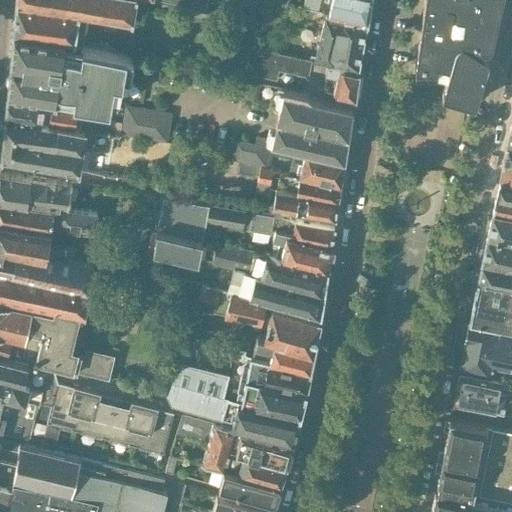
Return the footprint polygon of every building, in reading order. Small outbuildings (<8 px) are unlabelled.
[(84,39),(88,11),(18,0),(16,0),(15,30),(75,38),(76,38),(84,39)] [(133,20),(136,0),(18,0),(88,11),(133,20)] [(169,0),(205,9),(206,0),(169,0)] [(304,0),(303,7),(317,10),(326,13),(366,22),(369,0),(368,0),(304,0)] [(424,0),(415,66),(438,66),(439,59),(450,62),(445,79),(445,80),(443,88),(468,95),(477,98),(479,90),(488,58),(489,54),(482,51),(483,45),(485,46),(486,46),(487,46),(488,46),(489,45),(490,45),(491,44),(492,43),(492,41),(501,0),(424,0)] [(359,64),(366,22),(326,13),(316,56),(331,60),(359,64)] [(127,52),(83,45),(84,39),(76,38),(75,38),(15,30),(15,31),(14,30),(14,32),(12,59),(122,77),(124,70),(131,71),(134,54),(127,52)] [(355,93),(358,69),(358,68),(312,58),(250,45),(245,71),(277,77),(279,68),(309,74),(309,71),(326,74),(323,86),(355,93)] [(122,77),(12,59),(11,59),(11,60),(9,87),(8,87),(8,88),(9,88),(9,89),(83,102),(84,101),(110,106),(112,94),(118,95),(119,95),(122,77)] [(348,130),(352,104),(311,95),(307,90),(284,85),(278,113),(277,117),(274,127),(272,138),(272,139),(296,145),(344,156),(346,144),(348,133),(347,133),(348,130)] [(8,93),(6,113),(42,119),(50,120),(59,122),(59,121),(80,125),(83,106),(8,93)] [(171,111),(141,106),(126,104),(121,132),(166,139),(171,111)] [(84,126),(80,125),(59,121),(59,122),(50,120),(42,119),(6,113),(3,152),(2,153),(80,168),(85,139),(92,140),(91,146),(111,149),(114,131),(90,126),(84,124),(84,126)] [(267,162),(272,139),(272,138),(256,135),(255,141),(230,136),(226,153),(267,162)] [(344,156),(296,145),(293,159),(342,170),(344,156)] [(340,183),(342,170),(293,159),(291,172),(293,172),(300,173),(300,175),(340,183)] [(511,161),(504,160),(500,176),(511,178),(511,161)] [(338,198),(340,183),(300,175),(300,173),(293,172),(291,172),(280,169),(278,182),(298,186),(297,191),(302,192),(338,198)] [(68,206),(72,180),(15,172),(14,170),(12,170),(10,171),(0,170),(0,197),(55,205),(53,216),(59,221),(94,230),(98,210),(68,206)] [(511,178),(500,176),(496,194),(511,196),(511,178)] [(299,210),(302,192),(297,191),(277,187),(273,205),(299,210)] [(336,215),(338,198),(302,192),(299,210),(336,215)] [(511,196),(496,194),(493,209),(511,213),(511,196)] [(205,226),(209,202),(163,195),(157,228),(202,238),(205,226)] [(55,205),(0,197),(0,217),(51,227),(53,216),(55,205)] [(244,221),(246,209),(209,202),(205,226),(210,227),(211,221),(218,223),(242,227),(244,221)] [(244,221),(242,227),(249,228),(274,233),(270,251),(328,265),(332,242),(307,237),(294,234),(294,231),(272,227),(275,214),(253,210),(246,209),(244,221)] [(493,212),(487,235),(511,240),(511,213),(493,209),(493,212)] [(335,224),(275,214),(272,227),(294,231),(294,234),(332,242),(335,224)] [(0,241),(48,252),(67,256),(69,245),(50,241),(52,228),(51,227),(0,217),(0,241)] [(198,258),(202,238),(157,228),(153,248),(198,258)] [(511,240),(487,235),(482,261),(511,267),(511,240)] [(321,310),(328,265),(270,251),(217,239),(212,260),(223,263),(217,287),(231,291),(231,289),(250,294),(251,291),(321,310)] [(95,262),(48,252),(0,241),(0,267),(90,287),(95,262)] [(511,267),(482,261),(478,278),(493,281),(493,279),(511,283),(511,267)] [(85,312),(90,287),(0,267),(0,293),(80,311),(85,312)] [(442,276),(434,275),(433,282),(440,283),(442,276)] [(511,283),(493,279),(493,281),(478,278),(476,288),(475,288),(473,299),(474,299),(470,318),(511,326),(511,283)] [(202,283),(196,307),(225,314),(261,321),(267,299),(250,294),(231,289),(231,291),(217,287),(202,283)] [(0,332),(13,335),(24,338),(21,349),(20,354),(63,365),(76,368),(81,369),(109,376),(115,353),(86,345),(84,352),(77,350),(78,348),(72,346),(79,316),(80,311),(54,305),(53,310),(0,298),(0,332)] [(287,344),(296,311),(271,304),(263,335),(283,341),(283,343),(287,344)] [(135,309),(128,307),(124,323),(132,325),(135,309)] [(313,351),(320,317),(296,311),(287,344),(313,351)] [(511,326),(470,318),(465,340),(460,365),(460,367),(490,373),(493,363),(511,367),(511,326)] [(10,346),(13,335),(0,332),(0,349),(20,354),(21,349),(10,346)] [(309,368),(313,351),(287,344),(283,343),(283,341),(263,335),(258,334),(252,354),(309,368)] [(207,340),(187,335),(180,359),(200,365),(207,340)] [(308,374),(309,368),(252,354),(244,352),(245,347),(210,340),(204,366),(228,371),(305,388),(308,374)] [(0,372),(25,379),(29,361),(0,353),(0,372)] [(293,437),(299,414),(222,395),(225,382),(228,371),(204,366),(180,360),(167,394),(171,403),(293,437)] [(25,379),(0,372),(0,390),(1,390),(1,392),(29,399),(39,401),(48,366),(34,363),(29,381),(25,379)] [(76,429),(87,387),(58,379),(55,367),(48,366),(39,401),(40,402),(40,401),(51,403),(46,422),(76,429)] [(511,377),(490,373),(460,367),(459,367),(460,367),(457,383),(498,391),(497,395),(511,398),(511,377)] [(303,397),(305,388),(228,371),(225,382),(302,401),(303,397)] [(302,401),(225,382),(222,395),(299,414),(302,401)] [(498,391),(457,383),(453,399),(455,400),(511,411),(511,398),(497,395),(498,391)] [(105,436),(116,394),(87,387),(76,429),(105,436)] [(1,390),(0,390),(0,429),(2,430),(8,409),(25,413),(29,399),(1,392),(1,390)] [(133,443),(144,402),(116,394),(105,436),(133,443)] [(163,450),(173,409),(144,402),(133,443),(163,450)] [(35,416),(25,413),(8,409),(2,430),(29,437),(35,416)] [(231,446),(236,428),(182,411),(176,431),(208,439),(201,461),(224,468),(231,446)] [(511,511),(511,428),(450,416),(437,479),(439,480),(437,488),(435,487),(430,511),(511,511)] [(286,462),(292,444),(241,429),(236,428),(231,446),(286,462)] [(0,444),(0,439),(1,435),(0,434),(0,455),(16,459),(20,440),(16,439),(13,447),(0,444)] [(161,487),(164,476),(106,462),(80,455),(20,440),(16,459),(13,476),(0,472),(0,500),(12,503),(46,511),(161,511),(167,488),(161,487)] [(279,483),(286,462),(231,446),(224,468),(279,483)] [(172,471),(177,456),(170,454),(165,469),(172,471)] [(0,472),(13,476),(16,459),(0,455),(0,472)] [(274,500),(279,483),(224,468),(219,484),(274,500)] [(179,511),(183,500),(181,499),(186,482),(178,480),(169,511),(179,511)] [(221,511),(270,511),(272,507),(217,491),(212,509),(221,511)] [(0,511),(22,511),(24,506),(12,503),(0,500),(0,511)]
